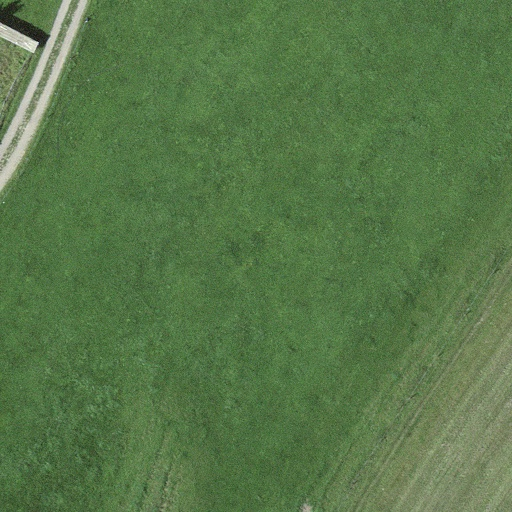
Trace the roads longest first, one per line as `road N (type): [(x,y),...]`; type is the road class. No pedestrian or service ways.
road 1 (track): [(360,511),(409,414),(511,271)]
road 2 (track): [(76,0),(25,131),(0,169)]
